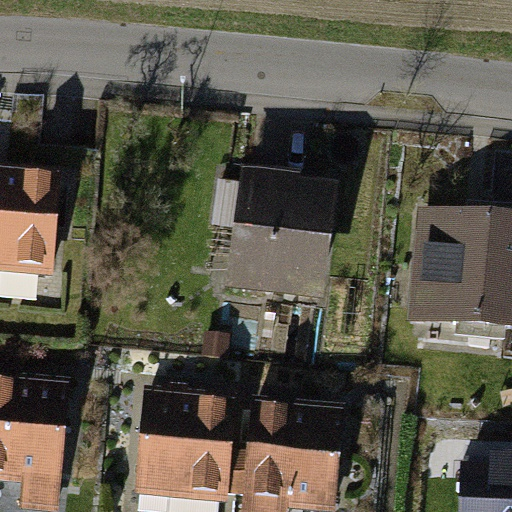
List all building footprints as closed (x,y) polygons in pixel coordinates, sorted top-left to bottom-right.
[(64,174),(0,168),(0,283),(0,279),(55,283),(64,174)] [(304,180),(244,172),(227,296),(326,309),(342,192),(303,187),(304,180)] [(511,222),(422,213),(410,326),(511,337),(511,222)] [(61,511),(73,384),(0,377),(0,487),(23,490),(21,511),(61,511)] [(238,500),(242,455),(235,455),(240,399),(146,391),(136,501),(229,510),(230,499),(238,500)] [(337,511),(347,409),(254,401),(249,456),(242,455),(238,500),(245,500),(243,511),(337,511)] [(511,511),(511,464),(494,464),(494,475),(464,474),(462,511),(511,511)]
